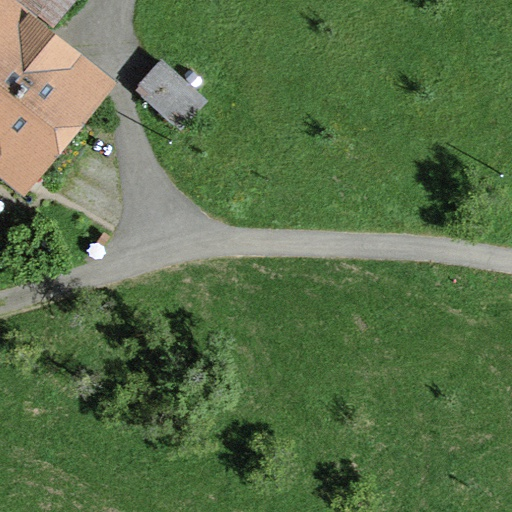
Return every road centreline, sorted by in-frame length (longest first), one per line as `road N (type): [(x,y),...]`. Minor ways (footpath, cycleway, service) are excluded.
road 1 (track): [(358,245),(232,239),(0,307)]
road 2 (residential): [(511,269),(358,245)]
